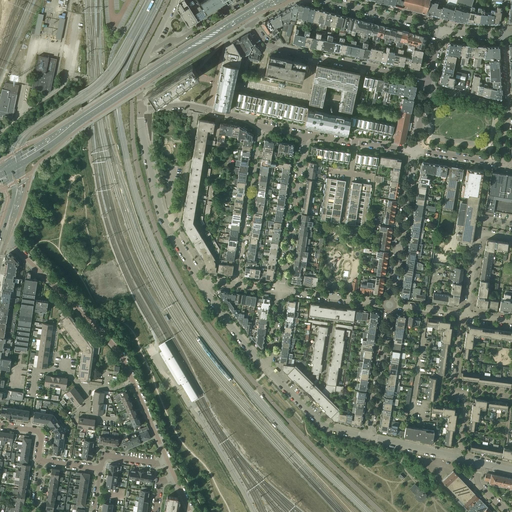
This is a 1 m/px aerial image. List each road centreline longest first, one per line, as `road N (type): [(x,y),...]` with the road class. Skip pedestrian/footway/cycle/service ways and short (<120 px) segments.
road 1 (residential): [(132,381),(112,343),(4,233)]
road 2 (residential): [(428,80),(280,49),(252,25)]
road 3 (residential): [(200,280),(161,210),(140,109)]
road 4 (residential): [(236,285),(260,127)]
road 5 (residential): [(281,290),(304,135)]
road 6 (residential): [(388,304),(414,151)]
road 7 (residential): [(457,457),(464,401),(452,387),(461,314)]
road 8 (primary): [(149,75),(270,0)]
road 9 (residential): [(367,437),(388,304)]
road 10 (residential): [(260,127),(186,105),(140,109)]
road 11 (residential): [(367,437),(320,421),(268,370)]
